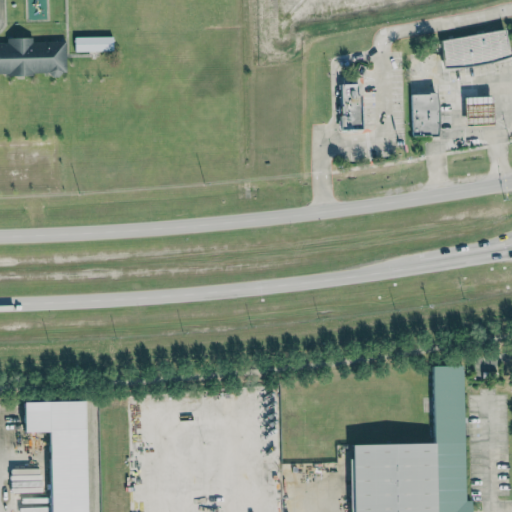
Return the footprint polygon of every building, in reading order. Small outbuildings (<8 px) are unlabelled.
[(439,38),(442,68),(508,61),(504,31),(439,38)] [(112,37),(74,36),(73,51),(112,52),(112,37)] [(0,75),(65,73),(64,39),(0,40),(0,75)] [(339,84),(340,130),(359,129),(358,84),(339,84)] [(411,135),(437,134),(436,93),(410,94),(411,135)] [(492,125),(491,96),(463,97),(464,126),(492,125)] [(470,511),(470,500),(464,500),(462,365),(431,366),(432,443),(349,445),(349,511),(470,511)] [(85,511),(83,401),(22,402),(23,432),(48,431),(49,511),(85,511)] [(265,490),(294,489),(294,462),(265,462),(265,490)]
